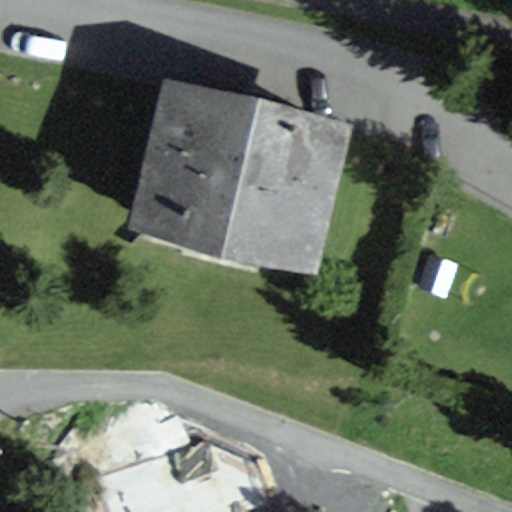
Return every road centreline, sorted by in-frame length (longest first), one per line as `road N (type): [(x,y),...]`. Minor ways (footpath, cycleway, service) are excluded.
road 1 (residential): [(1,0),(336,77),(381,91),(511,158)]
road 2 (residential): [(478,511),(181,397),(134,387),(0,400)]
